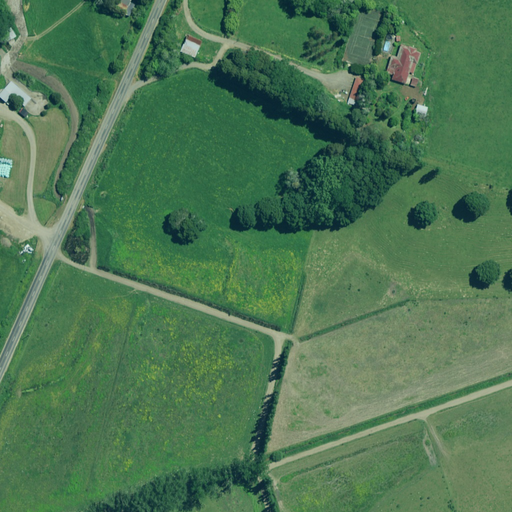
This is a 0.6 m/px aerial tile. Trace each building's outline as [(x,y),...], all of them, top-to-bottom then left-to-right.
[(130,16),(136,3),(131,1),(131,0),(107,0),(105,4),(130,16)] [(200,45),(186,39),(181,52),(195,57),(200,45)] [(419,79),(408,75),(409,71),(412,72),(414,67),(411,66),(412,62),(420,64),(423,52),(417,50),(417,48),(402,44),(400,51),(398,57),(397,57),(393,56),(387,73),(393,75),(392,79),(417,87),(419,79)] [(365,80),(356,77),(348,103),(357,106),(365,80)] [(0,94),(0,96),(6,102),(9,99),(12,95),(25,106),(31,99),(12,82),(0,94)] [(429,107),(418,104),(416,114),(426,116),(429,107)] [(29,113),(24,108),(20,113),(26,117),(29,113)]
